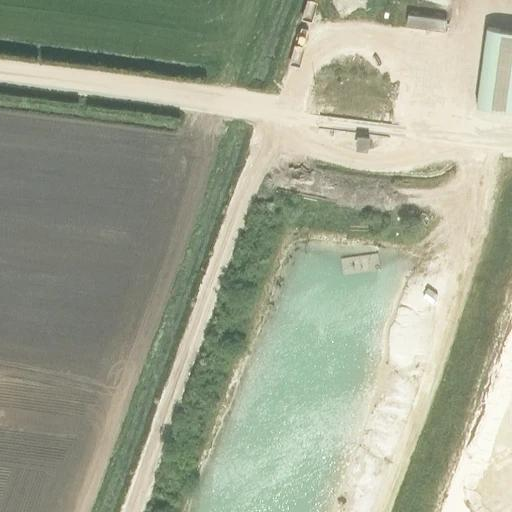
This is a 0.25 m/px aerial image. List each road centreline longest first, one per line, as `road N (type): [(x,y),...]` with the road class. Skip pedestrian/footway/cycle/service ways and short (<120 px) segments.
road 1 (track): [(381,511),(476,242),(487,133),(437,131),(403,154),(370,160),(310,139),(270,107)]
road 2 (track): [(130,511),(308,0)]
road 3 (unclassified): [(0,73),(270,107)]
